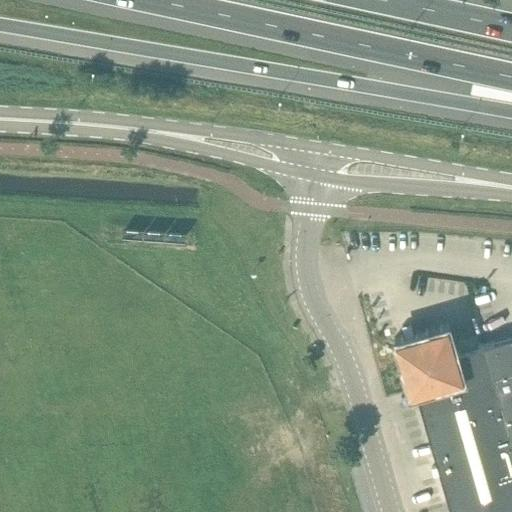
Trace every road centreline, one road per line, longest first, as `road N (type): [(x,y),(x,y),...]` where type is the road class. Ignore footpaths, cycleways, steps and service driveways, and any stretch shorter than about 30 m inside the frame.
road 1 (motorway): [(0,23),(511,110)]
road 2 (motorway): [(151,0),(511,78)]
road 3 (unclassified): [(390,511),(350,375),(308,285),(306,239),(322,161)]
road 4 (secondary): [(322,161),(262,140),(0,113)]
road 5 (secondary): [(0,137),(266,164),(322,161)]
road 6 (secondary): [(322,161),(511,191)]
road 7 (motorway): [(511,28),(377,0)]
